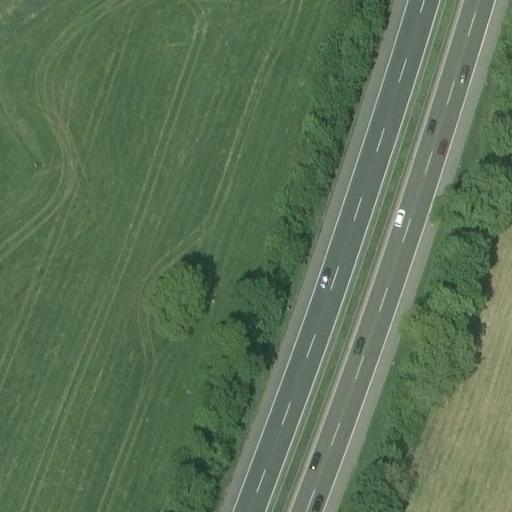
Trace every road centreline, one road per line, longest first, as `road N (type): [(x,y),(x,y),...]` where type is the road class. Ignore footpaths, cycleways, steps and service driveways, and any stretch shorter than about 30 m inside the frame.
road 1 (motorway): [(305,511),(478,0)]
road 2 (motorway): [(424,0),(252,511)]
